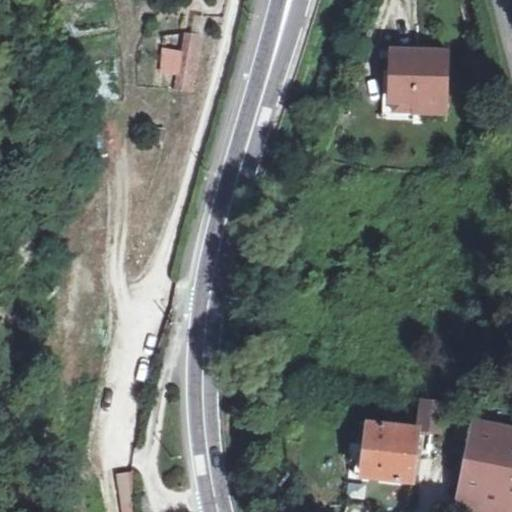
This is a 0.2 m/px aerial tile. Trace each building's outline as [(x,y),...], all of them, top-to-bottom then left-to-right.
[(162,49),(160,75),(175,76),(174,91),(199,92),(202,36),(183,34),(182,50),(162,49)] [(448,52),(395,50),(394,111),(446,113),(448,52)] [(511,430),(462,419),(459,437),(473,440),(462,495),(511,505),(511,430)] [(420,429),(362,422),(360,444),(352,444),(351,453),(359,454),(356,476),(414,482),(420,429)] [(137,511),(135,472),(118,473),(120,511),(137,511)]
